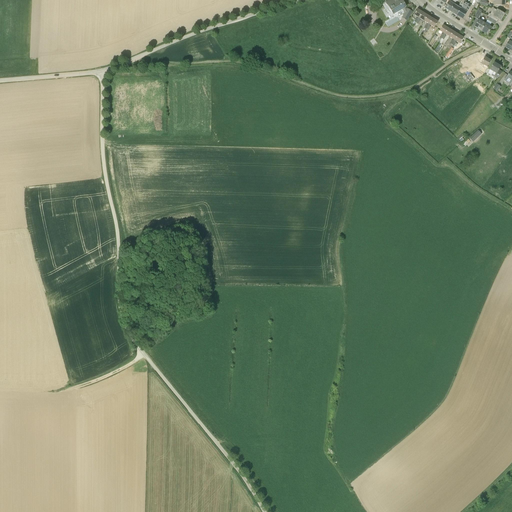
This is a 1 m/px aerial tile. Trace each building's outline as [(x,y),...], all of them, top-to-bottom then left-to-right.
[(397,0),(395,0),(394,0),(389,0),(386,2),(393,15),(399,11),(402,9),(404,13),(402,18),(407,21),(413,12),(407,8),(407,9),(406,7),(402,0),(399,2),(397,0)] [(454,4),(457,0),(456,0),(453,0),(452,2),(449,1),(444,8),(450,11),(454,4)] [(464,1),(463,4),(462,5),(463,5),(461,8),(456,16),(462,19),(468,9),(468,8),(470,4),(466,2),(464,1)] [(461,8),(454,4),(450,11),(456,16),(461,8)] [(504,14),(497,9),(496,10),(493,8),(490,14),(489,13),(487,16),(489,17),(497,22),(498,19),(500,20),(504,14)] [(416,23),(422,12),(417,9),(415,13),(414,15),(418,17),(417,18),(416,18),(414,21),(416,23)] [(424,21),(427,15),(422,12),(416,23),(418,24),(420,20),(419,20),(420,19),(424,21)] [(426,29),(433,19),(427,15),(424,21),(428,24),(427,25),(426,24),(424,28),(426,29)] [(434,28),(438,22),(433,19),(426,29),(424,32),(426,33),(430,27),(429,26),(430,25),(434,28)] [(481,30),(485,24),(479,20),(474,27),(481,30)] [(485,24),(481,30),(487,34),(491,27),(485,24)] [(439,42),(448,28),(443,25),(439,31),(443,33),(443,34),(442,34),(437,41),(439,42)] [(449,37),(453,31),(448,28),(439,42),(438,44),(440,45),(446,36),(445,36),(446,35),(449,37)] [(452,45),(458,35),(453,31),(449,37),(453,40),(452,41),(452,40),(450,44),(452,45)] [(460,43),(463,38),(458,35),(452,45),(454,46),(456,43),(455,42),(456,41),(460,43)] [(482,68),(485,70),(491,60),(485,57),(481,63),(478,62),(475,67),(478,69),(479,67),(482,68)] [(491,75),(497,79),(502,72),(499,70),(501,66),(494,62),(489,70),(493,72),(491,75)] [(469,65),(464,68),(473,80),(477,77),(469,65)] [(473,142),(481,134),(477,130),(469,138),(473,142)]
